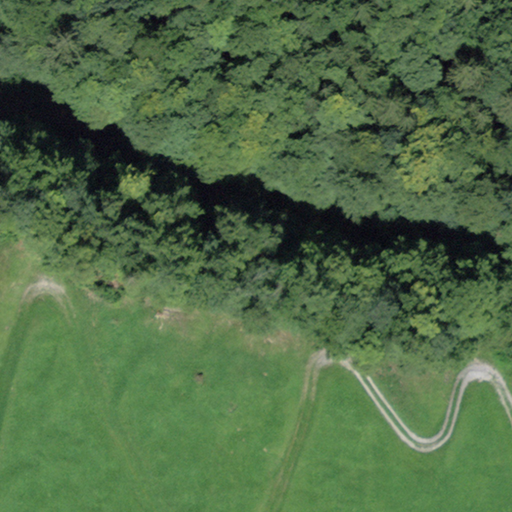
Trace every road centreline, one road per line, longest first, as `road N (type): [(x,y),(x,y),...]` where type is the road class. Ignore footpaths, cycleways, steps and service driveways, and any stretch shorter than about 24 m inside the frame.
road 1 (track): [(275,511),(322,358),(338,353),(355,364),(391,419),(422,445),(445,432),(473,370),(489,372),(511,412)]
road 2 (track): [(0,392),(18,304),(34,288),(55,290),(68,303),(95,397),(157,511)]
